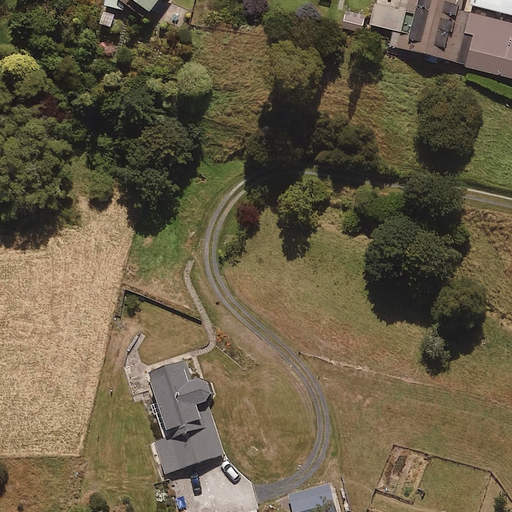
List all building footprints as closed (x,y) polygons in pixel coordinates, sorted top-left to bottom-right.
[(106,0),(100,23),(112,27),(117,10),(129,13),(131,7),(146,17),(158,0),(106,0)] [(511,0),(410,0),(408,9),(377,1),(371,24),(394,29),(390,48),(511,77),(511,0)] [(367,15),(346,9),(340,29),(362,35),(367,15)] [(167,362),(132,373),(153,440),(138,445),(148,475),(207,456),(189,402),(196,394),(196,388),(193,383),(186,380),(174,383),(167,362)] [(340,511),(336,484),(292,491),(295,511),(340,511)]
